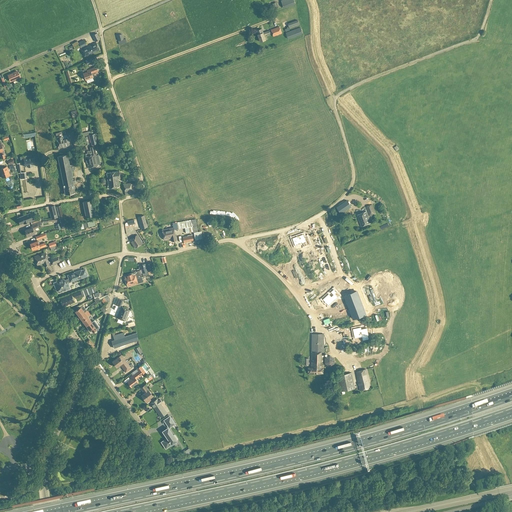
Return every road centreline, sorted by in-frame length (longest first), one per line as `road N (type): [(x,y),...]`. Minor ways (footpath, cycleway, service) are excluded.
road 1 (motorway): [(511,395),(340,449),(58,511)]
road 2 (motorway): [(131,511),(338,465),(511,412)]
road 3 (track): [(47,488),(419,399)]
road 4 (track): [(419,399),(415,371),(435,322),(434,290),(390,153),(336,97)]
road 5 (track): [(122,254),(119,203),(142,184),(90,0)]
road 6 (track): [(419,399),(482,385),(486,441),(511,508)]
road 7 (track): [(0,72),(169,0)]
road 8 (track): [(108,81),(269,20)]
road 9 (tertiary): [(47,511),(43,467),(84,362)]
road 10 (track): [(0,213),(91,196),(120,200)]
